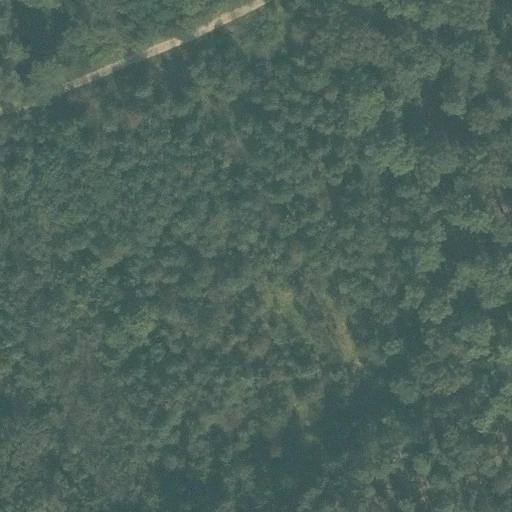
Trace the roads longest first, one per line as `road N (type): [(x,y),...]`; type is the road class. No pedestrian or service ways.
road 1 (track): [(265,0),(0,111)]
road 2 (track): [(65,511),(0,368)]
